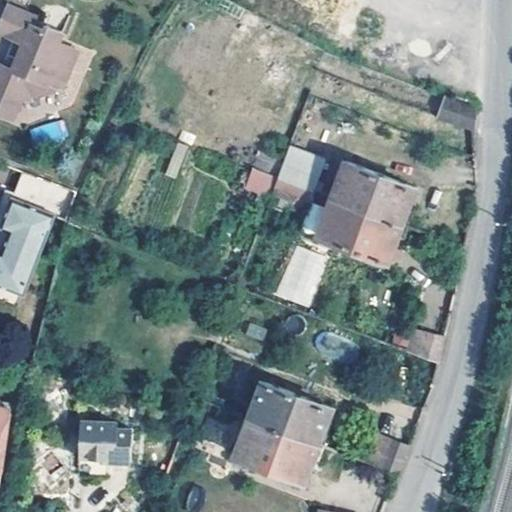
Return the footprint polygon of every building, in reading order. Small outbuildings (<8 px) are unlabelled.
[(38,14),(10,2),(0,25),(0,27),(26,39),(19,55),(8,50),(3,61),(0,59),(0,111),(15,118),(24,97),(29,99),(32,91),(40,94),(60,87),(78,48),(61,41),(65,31),(48,23),(46,28),(35,23),(38,14)] [(477,109),(449,98),(442,116),(477,129),(477,109)] [(62,117),(30,129),(36,147),(68,135),(62,117)] [(292,147),(280,177),(302,185),(317,191),(328,160),(292,147)] [(335,197),(404,223),(418,186),(350,159),(335,197)] [(251,167),(243,187),(265,196),(273,175),(251,167)] [(81,191),(27,170),(3,227),(12,231),(4,253),(0,251),(0,282),(25,293),(58,213),(74,219),(81,191)] [(296,201),(302,185),(280,177),(274,194),(296,201)] [(390,261),(404,223),(335,197),(321,235),(390,261)] [(328,257),(299,246),(283,288),(312,299),(328,257)] [(428,328),(416,324),(406,350),(418,354),(428,328)] [(447,335),(428,328),(418,354),(441,363),(447,335)] [(221,365),(210,361),(196,398),(207,402),(221,365)] [(266,381),(252,419),(322,444),(336,406),(266,381)] [(13,408),(0,406),(0,472),(5,473),(13,408)] [(199,423),(188,418),(183,433),(194,437),(199,423)] [(121,421),(84,419),(83,470),(93,470),(93,477),(113,476),(113,461),(133,461),(134,428),(121,428),(121,421)] [(322,444),(252,419),(239,455),(308,481),(322,444)] [(412,444),(397,438),(385,467),(401,473),(412,444)]
